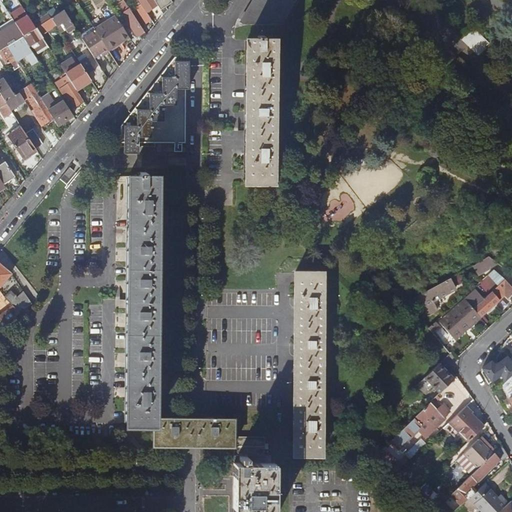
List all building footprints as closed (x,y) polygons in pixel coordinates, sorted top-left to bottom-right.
[(143,39),(146,35),(123,0),(122,0),(116,4),(137,37),(141,35),(143,39)] [(148,25),(153,22),(146,12),(138,0),(134,0),(138,5),(136,6),(148,25)] [(138,0),(146,12),(157,5),(154,0),(138,0)] [(163,14),(167,10),(165,6),(172,2),(170,0),(154,0),(157,5),(163,14)] [(294,0),(250,0),(238,19),(243,25),(277,25),(294,0)] [(10,15),(15,22),(24,36),(36,28),(23,8),(10,15)] [(47,13),(51,19),(51,18),(57,15),(54,9),(47,13)] [(51,18),(56,25),(59,30),(64,27),(70,35),(77,31),(64,10),(57,15),(51,18)] [(108,50),(129,37),(116,16),(107,21),(94,30),(95,31),(108,50)] [(51,18),(51,19),(36,28),(40,34),(56,25),(51,18)] [(106,19),(93,28),(94,30),(107,21),(106,19)] [(31,50),(32,51),(36,49),(32,44),(40,39),(42,43),(45,41),(40,34),(36,28),(24,36),(22,37),(31,50)] [(80,36),(82,39),(95,31),(94,30),(93,28),(80,36)] [(476,28),(465,38),(479,53),(490,43),(476,28)] [(103,57),(109,52),(108,50),(95,31),(82,39),(94,58),(101,53),(103,57)] [(257,39),(246,39),(246,40),(246,41),(245,131),(245,180),(244,180),(244,181),(272,182),(272,181),(272,180),(273,40),(263,39),(263,35),(257,35),(257,39)] [(22,37),(7,46),(21,69),(30,63),(29,61),(25,60),(22,62),(20,57),(31,50),(22,37)] [(109,52),(131,39),(129,37),(108,50),(109,52)] [(72,57),(66,61),(72,69),(77,66),(72,57)] [(81,64),(86,73),(93,69),(86,57),(79,61),(81,64)] [(75,89),(90,79),(86,73),(81,64),(77,66),(72,69),(66,61),(60,65),(66,75),(75,89)] [(131,120),(124,119),(124,146),(138,146),(138,140),(175,139),(175,142),(182,142),(182,139),(185,139),(185,61),(170,61),(131,106),(131,120)] [(54,77),(56,81),(66,75),(60,65),(59,64),(53,68),(57,75),(54,77)] [(10,110),(24,101),(19,93),(13,96),(9,90),(11,89),(8,85),(6,86),(0,75),(0,94),(0,95),(10,110)] [(72,108),(83,101),(75,89),(66,75),(56,81),(55,82),(72,108)] [(45,123),(53,118),(40,97),(37,93),(35,94),(32,90),(26,94),(36,109),(33,111),(36,115),(38,113),(45,123)] [(57,125),(73,115),(63,100),(55,105),(47,93),(40,97),(53,118),(57,125)] [(12,112),(10,110),(0,95),(0,94),(0,108),(5,117),(12,112)] [(54,146),(59,140),(49,125),(43,129),(54,146)] [(23,159),(36,150),(36,149),(27,136),(26,134),(21,127),(8,135),(23,159)] [(27,136),(36,149),(43,144),(35,131),(27,136)] [(0,179),(3,185),(14,178),(5,162),(0,164),(0,179)] [(153,418),(153,407),(155,176),(145,176),(145,172),(139,172),(139,176),(128,176),(126,422),(126,423),(153,423),(153,418)] [(487,268),(495,264),(489,256),(482,259),(487,268)] [(477,274),(487,268),(482,259),(472,265),(477,274)] [(11,273),(10,272),(0,264),(0,278),(2,276),(6,279),(11,273)] [(483,278),(489,286),(501,275),(495,268),(483,278)] [(293,435),(320,413),(321,272),(294,271),(293,435)] [(459,272),(427,290),(437,309),(446,305),(441,296),(465,284),(459,272)] [(511,287),(505,279),(504,280),(501,283),(472,309),(479,317),(504,295),(507,298),(511,293),(511,287)] [(466,296),(474,305),(483,296),(475,288),(466,296)] [(11,290),(4,297),(12,305),(19,312),(31,303),(23,291),(17,296),(11,290)] [(454,340),(479,317),(472,309),(464,299),(438,323),(454,340)] [(19,312),(12,305),(0,314),(0,320),(4,324),(19,312)] [(429,329),(431,332),(437,326),(435,323),(429,329)] [(480,372),(487,383),(499,374),(504,380),(511,373),(511,364),(506,357),(497,363),(498,364),(494,366),(490,361),(481,368),(483,369),(481,371),(480,372)] [(453,379),(438,364),(424,378),(439,393),(453,379)] [(511,373),(501,383),(508,396),(507,397),(511,407),(511,373)] [(439,407),(432,400),(391,440),(398,447),(419,428),(427,437),(438,426),(436,424),(450,410),(444,403),(439,407)] [(454,428),(455,428),(469,414),(463,408),(449,422),(454,428)] [(321,453),(320,413),(293,435),(293,453),(321,453)] [(470,413),(469,414),(455,428),(468,442),(483,427),(470,413)] [(233,484),(263,459),(264,435),(233,435),(233,418),(153,418),(153,423),(153,445),(233,445),(233,484)] [(480,437),(478,439),(492,454),(493,452),(494,452),(480,437)] [(463,454),(477,469),(492,454),(486,449),(478,439),(463,454)] [(398,462),(383,447),(374,456),(392,473),(406,461),(402,458),(398,462)] [(493,452),(492,454),(477,469),(466,479),(470,483),(474,479),(476,481),(500,459),(493,452)] [(263,462),(263,459),(233,484),(232,511),(274,511),(275,463),(263,462)] [(470,496),(474,492),(471,488),(473,486),(470,483),(466,479),(450,494),(460,505),(470,496)] [(497,511),(508,503),(503,497),(500,500),(485,483),(477,490),(474,492),(470,496),(475,502),(474,502),(481,511),(480,511),(497,511)] [(444,511),(451,511),(455,509),(446,499),(439,505),(444,511)] [(511,511),(511,509),(511,507),(511,502),(510,501),(508,503),(497,511),(511,511)]
